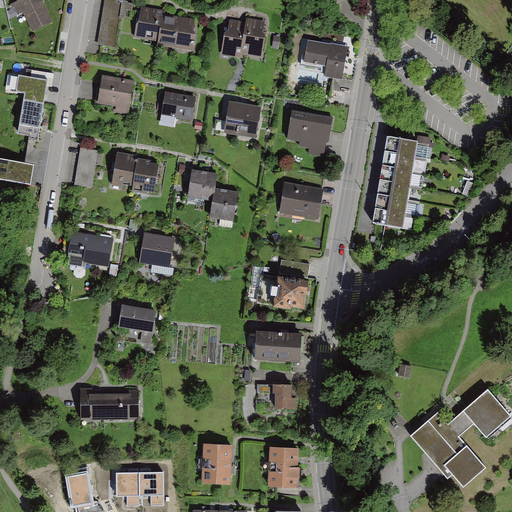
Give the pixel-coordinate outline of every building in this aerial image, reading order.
[(44,0),(23,0),(14,5),(19,16),(25,13),(35,32),(55,22),(44,0)] [(105,0),(99,45),(116,47),(121,17),(133,19),(135,3),(124,1),(124,0),(105,0)] [(163,12),(139,8),(134,40),(156,44),(156,46),(195,52),(200,20),(162,14),(163,12)] [(249,24),(231,20),(223,58),(243,62),(245,56),(264,60),(272,21),(250,17),(249,24)] [(350,48),(311,41),(308,64),(330,67),(328,79),(344,82),(350,48)] [(51,80),(21,75),(18,94),(27,95),(22,125),(43,129),(51,80)] [(136,81),(105,76),(100,104),(116,107),(115,113),(130,115),(136,81)] [(199,98),(167,94),(163,118),(195,122),(199,98)] [(263,108),(231,102),(226,134),(257,140),(263,108)] [(335,117),(294,109),(289,138),(303,140),(302,146),(311,148),(309,156),(327,159),(335,117)] [(423,142),(391,137),(377,224),(409,229),(423,142)] [(82,147),(75,185),(94,188),(101,150),(82,147)] [(162,162),(118,154),(112,187),(156,194),(162,162)] [(37,166),(0,159),(0,181),(33,187),(37,166)] [(221,175),(195,169),(189,197),(215,202),(212,220),(236,224),(242,192),(219,187),(221,175)] [(326,191),(286,183),(281,215),(320,222),(326,191)] [(178,238),(147,232),(141,263),(172,269),(178,238)] [(90,238),(74,236),(71,254),(86,257),(85,264),(112,268),(117,239),(91,235),(90,238)] [(269,272),(270,269),(255,268),(252,282),(263,284),(260,305),(310,310),(314,281),(265,276),(265,272),(269,272)] [(159,311),(126,305),(122,329),(155,334),(159,311)] [(306,334),(261,330),(259,360),(303,364),(306,334)] [(276,409),(299,409),(299,398),(295,398),(295,385),(258,385),(257,399),(276,400),(276,409)] [(440,412),(414,436),(450,478),(456,473),(467,487),(490,467),(464,437),(478,424),(490,438),(511,418),(511,412),(491,389),(451,424),(440,412)] [(140,391),(84,391),(84,420),(140,421),(140,391)] [(235,445),(206,444),(205,482),(233,484),(235,445)] [(302,448),(274,447),(272,486),(300,487),(302,448)] [(88,467),(65,471),(71,508),(76,507),(77,511),(100,511),(98,501),(94,502),(88,467)] [(164,472),(116,473),(116,497),(127,497),(127,506),(140,506),(140,497),(151,497),(151,506),(164,506),(164,472)]
